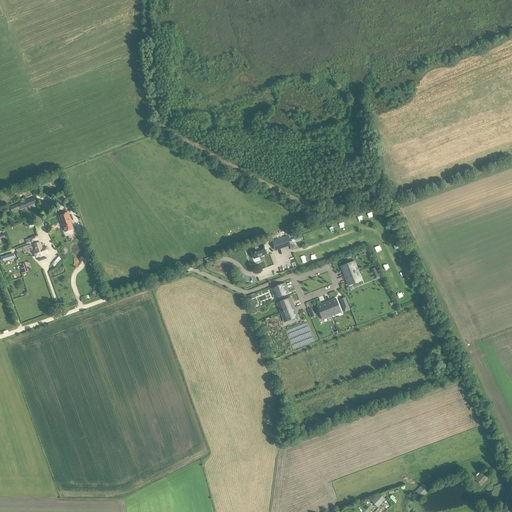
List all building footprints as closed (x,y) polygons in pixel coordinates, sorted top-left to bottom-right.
[(41,180),(43,186),(60,179),(58,174),(41,180)] [(23,202),(10,207),(12,213),(37,203),(34,197),(25,201),(23,198),(21,199),(23,202)] [(68,212),(66,213),(59,216),(61,219),(60,219),(61,223),(62,223),(65,232),(73,229),(72,224),(72,223),(69,216),(68,212)] [(287,235),(272,241),(275,251),(291,245),(290,244),(289,239),(288,238),(287,235)] [(38,240),(36,236),(30,238),(25,240),(27,244),(31,242),(38,240)] [(40,242),(34,244),(36,250),(34,251),(36,257),(39,256),(40,258),(44,256),(44,255),(46,254),(49,253),(48,247),(45,248),(42,249),(40,242)] [(26,253),(33,251),(31,244),(16,249),(17,252),(25,250),(26,253)] [(263,244),(251,248),(254,258),(266,254),(263,244)] [(5,263),(4,261),(13,259),(15,258),(14,254),(12,255),(12,254),(1,257),(1,260),(0,260),(1,264),(5,263)] [(59,257),(52,265),(55,268),(62,260),(59,257)] [(351,262),(340,267),(342,271),(343,271),(345,276),(358,271),(356,266),(353,267),(351,262)] [(358,271),(345,276),(347,281),(346,281),(348,286),(359,282),(357,277),(360,275),(358,271)] [(284,284),(271,289),(273,294),(276,292),(278,297),(289,293),(287,289),(286,289),(284,284)] [(345,297),(340,299),(345,312),(350,310),(345,297)] [(282,307),(279,308),(280,313),(294,308),(292,302),(291,298),(280,302),(282,307)] [(332,301),(327,303),(332,316),(337,314),(335,311),(340,309),(336,298),(331,300),(332,301)] [(321,304),(317,306),(321,317),(326,315),(327,318),(332,316),(327,303),(322,305),(321,304)] [(294,308),(280,313),(282,318),(286,316),(287,321),(298,317),(296,312),(296,313),(294,308)] [(313,377),(294,384),(296,390),(315,384),(313,377)] [(474,480),(481,486),(489,478),(482,471),(474,480)] [(415,492),(422,499),(430,490),(423,484),(415,492)] [(369,500),(370,501),(378,508),(386,500),(378,493),(373,499),(371,497),(369,500)]
